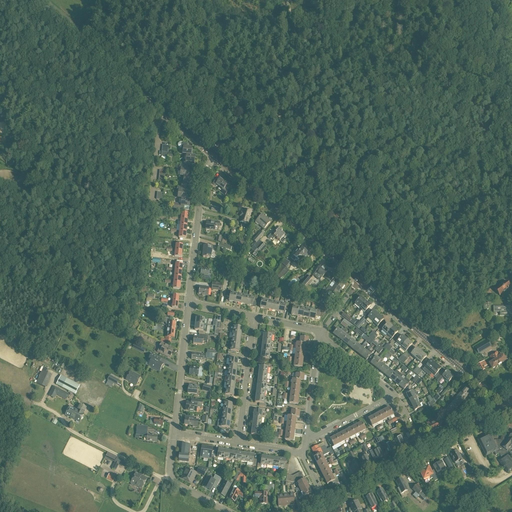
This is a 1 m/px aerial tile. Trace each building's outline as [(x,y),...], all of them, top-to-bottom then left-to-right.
[(187,144),(182,143),(182,142),(181,142),(180,142),(179,143),(178,143),(178,144),(178,146),(178,147),(179,147),(180,148),(181,148),(183,148),(182,154),(186,155),(191,155),(192,147),(187,147),(187,144)] [(191,155),(186,155),(186,161),(184,161),(184,165),(189,166),(189,163),(194,164),(195,155),(191,155)] [(189,166),(184,165),(180,165),(179,170),(181,170),(180,176),(184,177),(189,177),(190,169),(188,169),(188,166),(189,166)] [(182,183),(181,187),(187,188),(187,185),(192,186),(193,178),(189,177),(184,177),(183,183),(182,183)] [(213,184),(215,186),(216,185),(220,188),(218,191),(224,196),(228,190),(225,188),(227,184),(220,179),(218,181),(216,180),(213,184)] [(181,187),(177,187),(177,192),(178,192),(177,198),(186,199),(187,191),(185,191),(186,188),(187,188),(181,187)] [(181,199),(181,204),(174,203),(173,209),(179,209),(189,211),(189,207),(190,199),(186,199),(177,198),(181,199)] [(239,222),(247,225),(252,212),(244,209),(243,213),(241,212),(240,216),(241,217),(239,222)] [(262,214),(255,222),(264,229),(270,222),(262,214)] [(206,223),(206,230),(218,231),(218,226),(219,227),(220,223),(211,222),(211,223),(206,223)] [(285,240),(285,239),(287,237),(285,235),(282,232),(279,229),(272,236),(274,238),(273,240),(277,244),(280,241),(281,243),(283,243),(284,243),(285,243),(285,242),(285,240)] [(257,243),(259,240),(264,235),(263,234),(260,232),(253,240),(257,243)] [(259,240),(257,243),(251,250),(257,255),(265,245),(259,240)] [(212,247),(204,246),(203,257),(211,258),(212,247)] [(308,254),(300,248),(291,259),(294,261),(295,260),(296,261),(297,260),(301,263),(301,262),(303,263),(309,257),(307,255),(308,254)] [(282,265),(275,274),(281,279),(288,271),(282,265)] [(313,275),(316,277),(320,280),(327,271),(321,266),(313,275)] [(211,280),(212,270),(209,270),(209,269),(201,268),(201,275),(204,275),(204,279),(211,280)] [(301,290),(307,283),(310,279),(308,276),(299,288),(301,290)] [(336,296),(344,285),(341,283),(341,281),(338,279),(332,288),(330,286),(325,293),(328,294),(330,292),(336,296)] [(511,287),(506,281),(506,280),(505,281),(504,282),(503,280),(500,282),(502,284),(499,286),(498,286),(498,287),(495,289),(499,296),(503,293),(504,293),(503,293),(506,290),(507,291),(507,290),(510,287),(511,288),(511,287)] [(208,296),(209,288),(199,287),(199,294),(202,294),(202,295),(208,296)] [(235,302),(237,294),(231,293),(231,291),(228,290),(227,296),(230,297),(229,301),(235,302)] [(248,296),(246,305),(252,306),(253,302),(256,303),(258,296),(255,296),(254,298),(248,296)] [(266,309),(268,301),(262,300),(263,297),(259,297),(258,303),(261,304),(260,308),(266,309)] [(360,308),(365,301),(361,297),(355,304),(360,308)] [(360,308),(357,311),(360,313),(362,310),(364,313),(370,306),(365,301),(360,308)] [(285,305),(280,303),(278,312),(284,313),(285,309),(288,310),(289,303),(286,302),(285,305)] [(297,316),(299,308),(293,307),(294,304),(291,304),(289,310),(292,311),(291,315),(297,316)] [(511,305),(493,306),(493,313),(500,313),(500,316),(509,316),(509,314),(511,314),(511,305)] [(311,310),(309,319),(315,320),(316,316),(319,317),(320,311),(318,310),(317,309),(317,312),(311,310)] [(373,322),(379,315),(374,311),(368,318),(373,322)] [(379,315),(373,322),(377,326),(383,320),(379,315)] [(176,322),(169,321),(170,318),(164,317),(164,322),(167,325),(166,329),(175,330),(176,322)] [(363,318),(360,322),(356,327),(359,329),(366,320),(363,318)] [(387,335),(393,328),(388,323),(382,330),(387,335)] [(204,325),(195,324),(195,330),(199,331),(198,334),(205,334),(205,331),(203,331),(204,325)] [(337,329),(333,334),(338,338),(344,330),(342,328),(340,331),(337,329)] [(398,332),(393,328),(387,335),(392,339),(398,332)] [(168,333),(167,337),(165,337),(165,339),(161,339),(161,342),(161,343),(165,344),(165,343),(171,343),(171,338),(174,338),(175,330),(166,329),(166,332),(168,333)] [(338,338),(343,342),(348,335),(346,333),(347,332),(344,330),(338,338)] [(263,334),(263,340),(271,342),(272,337),(272,336),(274,336),(275,333),(268,332),(268,335),(263,334)] [(208,336),(201,335),(201,338),(194,338),(193,344),(203,345),(203,342),(207,342),(207,339),(208,336)] [(348,335),(343,342),(347,345),(354,337),(351,335),(350,337),(348,335)] [(402,336),(396,343),(394,345),(397,347),(398,347),(400,349),(407,340),(402,336)] [(354,337),(347,345),(352,349),(356,343),(354,342),(356,339),(354,337)] [(498,347),(505,344),(507,348),(510,347),(506,338),(496,342),(498,347)] [(407,340),(400,349),(405,353),(412,344),(407,340)] [(475,347),(478,353),(489,346),(486,341),(475,347)] [(165,344),(161,343),(158,349),(159,349),(158,352),(170,358),(173,351),(167,348),(168,346),(165,344)] [(361,347),(356,343),(352,349),(357,353),(361,347)] [(240,346),(231,345),(231,350),(228,350),(228,354),(235,354),(235,351),(239,352),(240,346)] [(361,347),(357,353),(361,357),(366,351),(363,349),(366,346),(363,345),(361,347)] [(369,346),(366,351),(361,357),(366,360),(372,353),(370,351),(371,348),(369,346)] [(416,359),(422,352),(417,348),(411,355),(416,359)] [(270,353),(261,352),(261,359),(265,359),(264,362),(271,363),(271,359),(269,359),(270,353)] [(426,356),(422,352),(416,359),(421,363),(426,356)] [(492,369),(498,366),(501,364),(506,361),(502,354),(499,355),(497,352),(490,357),(492,362),(489,364),(492,369)] [(161,359),(151,354),(148,360),(151,361),(148,366),(159,372),(163,364),(159,362),(161,359)] [(229,365),(237,366),(238,360),(234,359),(234,356),(228,356),(227,359),(229,359),(229,365)] [(375,368),(380,362),(383,358),(380,357),(379,359),(376,357),(370,364),(375,368)] [(430,376),(438,367),(431,360),(423,370),(430,376)] [(480,362),(476,364),(481,372),(485,369),(484,368),(484,367),(487,365),(484,361),(481,363),(480,362)] [(380,362),(375,368),(380,371),(385,365),(380,362)] [(259,373),(267,374),(268,368),(270,368),(271,365),(264,364),(264,367),(260,367),(259,373)] [(385,365),(380,371),(385,375),(389,369),(385,365)] [(389,369),(385,375),(389,379),(396,370),(391,367),(389,369)] [(441,369),(438,367),(430,376),(432,374),(435,376),(434,377),(436,379),(435,380),(437,382),(444,374),(442,372),(441,373),(439,371),(441,369)] [(46,388),(52,375),(42,370),(36,383),(46,388)] [(396,370),(389,379),(394,382),(401,374),(396,370)] [(130,371),(126,380),(136,385),(141,377),(130,371)] [(444,374),(437,382),(439,383),(443,378),(449,382),(453,377),(447,371),(444,374)] [(403,376),(401,374),(394,382),(399,386),(403,380),(401,378),(403,376)] [(118,382),(112,378),(112,377),(110,376),(107,380),(116,385),(118,382)] [(403,380),(399,386),(404,390),(408,384),(410,382),(405,378),(403,380)] [(66,379),(62,388),(75,395),(80,386),(66,379)] [(198,386),(189,385),(188,394),(197,395),(198,386)] [(461,393),(466,397),(471,392),(463,385),(461,387),(463,389),(463,388),(464,389),(461,393)] [(62,398),(63,397),(65,392),(54,386),(49,396),(54,399),(56,395),(62,398)] [(234,390),(226,389),(225,395),(223,394),(223,398),(229,398),(230,395),(234,396),(234,390)] [(415,396),(415,397),(418,395),(415,390),(406,394),(409,400),(415,396)] [(466,397),(461,393),(457,397),(457,396),(457,395),(455,394),(454,396),(462,403),(466,397)] [(265,398),(256,396),(255,403),(259,403),(259,406),(266,407),(266,404),(264,403),(265,398)] [(418,402),(415,397),(415,396),(409,400),(412,405),(418,402)] [(462,403),(454,396),(452,398),(454,399),(455,399),(452,403),(457,408),(462,403)] [(223,409),(232,410),(233,404),(228,404),(229,401),(222,400),(222,403),(224,403),(223,409)] [(196,412),(197,408),(198,407),(202,407),(202,404),(187,402),(186,405),(185,406),(185,407),(186,408),(186,410),(189,411),(190,412),(193,412),(193,411),(196,411),(196,412)] [(418,402),(412,405),(414,411),(421,407),(418,402)] [(457,408),(452,403),(448,407),(448,406),(446,404),(445,406),(453,413),(457,408)] [(80,410),(79,411),(70,407),(65,415),(79,423),(84,414),(87,408),(80,404),(78,409),(80,410)] [(453,413),(445,406),(443,408),(445,410),(445,409),(446,410),(441,416),(445,423),(453,413)] [(384,410),(388,418),(393,415),(389,407),(384,410)] [(253,417),(262,418),(263,412),(265,412),(265,409),(258,408),(258,411),(254,411),(253,417)] [(388,418),(384,410),(379,413),(383,421),(388,418)] [(383,421),(379,413),(373,416),(377,424),(383,421)] [(377,424),(373,416),(368,419),(372,426),(377,424)] [(185,419),(184,425),(193,426),(193,427),(197,428),(198,423),(194,423),(194,418),(188,417),(187,419),(185,419)] [(431,432),(441,427),(438,421),(437,421),(436,419),(427,424),(428,426),(431,432)] [(230,422),(222,421),(221,427),(219,427),(219,430),(225,431),(226,428),(230,428),(230,422)] [(356,425),(360,433),(366,430),(362,422),(356,425)] [(360,433),(356,425),(351,428),(355,435),(360,433)] [(148,433),(147,432),(147,427),(137,426),(136,433),(147,434),(147,433),(148,433)] [(355,435),(351,428),(346,431),(350,438),(355,435)] [(346,431),(340,433),(344,441),(350,438),(346,431)] [(148,433),(147,441),(157,442),(157,436),(153,435),(153,433),(148,433)] [(340,433),(335,436),(339,444),(344,441),(340,433)] [(483,444),(492,440),(489,435),(481,440),(483,444)] [(339,444),(335,436),(330,439),(334,447),(339,444)] [(407,439),(405,440),(404,440),(402,436),(395,439),(399,446),(402,445),(405,449),(411,446),(407,439)] [(492,440),(483,444),(485,449),(494,444),(492,440)] [(396,450),(393,442),(386,445),(390,453),(396,450)] [(190,452),(191,447),(191,446),(181,444),(180,451),(180,452),(180,453),(179,461),(188,462),(189,452),(190,452)] [(488,453),(497,449),(494,444),(485,449),(488,453)] [(325,446),(319,449),(317,446),(311,449),(313,452),(314,452),(316,456),(321,453),(323,456),(330,453),(328,449),(327,450),(325,446)] [(202,448),(200,457),(211,459),(212,449),(213,449),(208,448),(206,448),(202,447),(202,448)] [(377,458),(377,459),(383,456),(380,449),(374,452),(375,454),(372,456),(374,460),(377,458)] [(497,449),(488,453),(490,458),(499,453),(497,449)] [(223,459),(225,451),(218,450),(218,454),(215,453),(214,460),(217,460),(217,458),(223,459)] [(451,455),(455,464),(459,462),(461,465),(464,464),(457,452),(457,451),(455,452),(454,453),(454,454),(453,453),(451,454),(451,455)] [(115,462),(117,458),(108,453),(105,459),(108,460),(109,459),(115,462)] [(321,453),(316,456),(314,457),(316,463),(324,459),(323,456),(321,453)] [(501,458),(499,453),(490,458),(492,463),(501,458)] [(248,454),(247,463),(253,464),(252,466),(256,466),(257,460),(254,459),(254,455),(248,454)] [(370,463),(367,455),(363,457),(362,454),(359,456),(361,458),(364,466),(370,463)] [(267,466),(268,457),(262,457),(261,460),(258,460),(257,467),(261,467),(261,465),(267,466)] [(112,469),(115,470),(118,464),(124,467),(127,462),(117,458),(115,462),(112,469)] [(280,459),(279,468),(284,468),(284,471),(287,471),(288,464),(285,464),(286,460),(280,459)] [(324,459),(316,463),(319,468),(327,464),(324,459)] [(446,470),(441,461),(433,466),(437,474),(441,472),(441,473),(446,470)] [(327,464),(319,468),(322,473),(329,470),(327,464)] [(353,476),(359,472),(355,465),(349,468),(353,476)] [(200,467),(197,472),(204,476),(208,469),(200,467)] [(420,471),(419,471),(423,480),(429,477),(430,479),(433,478),(434,482),(438,480),(435,474),(432,475),(428,467),(423,469),(422,469),(420,470),(420,471)] [(194,478),(197,474),(186,468),(184,472),(185,473),(182,478),(191,483),(194,477),(194,478)] [(332,475),(329,470),(322,473),(324,479),(332,475)] [(136,486),(142,489),(147,479),(136,473),(131,483),(131,485),(135,487),(136,486)] [(217,486),(221,478),(215,475),(213,480),(207,477),(202,487),(210,491),(214,484),(217,486)] [(335,480),(332,475),(324,479),(327,484),(331,482),(333,486),(339,483),(337,479),(335,480)] [(304,479),(297,483),(299,488),(298,489),(299,492),(301,491),(302,493),(301,493),(303,496),(311,492),(308,487),(305,489),(303,486),(304,485),(305,486),(308,485),(304,479)] [(408,490),(402,479),(396,482),(399,488),(398,489),(400,494),(408,490)] [(230,485),(224,482),(218,494),(224,497),(230,485)] [(422,491),(417,485),(413,489),(424,500),(429,495),(423,490),(422,491)] [(240,492),(234,489),(228,499),(235,502),(238,496),(242,498),(242,491),(241,490),(240,492)] [(383,489),(376,492),(380,500),(380,499),(382,503),(388,500),(386,497),(383,489)] [(504,490),(495,495),(498,501),(507,496),(510,494),(509,492),(506,494),(504,490)] [(259,504),(267,505),(268,493),(260,493),(255,493),(254,498),(260,498),(259,504)] [(371,494),(365,497),(371,509),(377,506),(371,494)] [(507,496),(498,501),(501,506),(510,501),(511,500),(511,497),(509,499),(507,496)] [(361,511),(361,510),(357,501),(349,505),(352,511),(361,511)] [(511,503),(510,501),(501,506),(505,511),(507,511),(506,511),(511,507),(511,503)]
